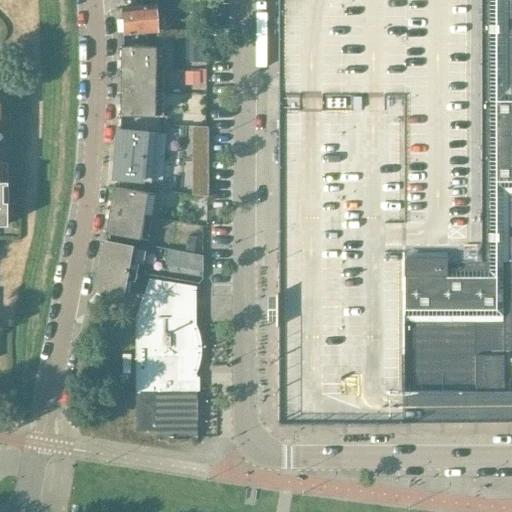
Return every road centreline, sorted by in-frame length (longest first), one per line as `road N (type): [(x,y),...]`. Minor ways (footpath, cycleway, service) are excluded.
road 1 (residential): [(20,511),(84,202),(91,0)]
road 2 (residential): [(242,314),(243,0)]
road 3 (unclassified): [(511,407),(374,406),(375,238)]
road 4 (unclassified): [(250,441),(273,455),(511,459)]
road 5 (unclassified): [(250,441),(242,314)]
